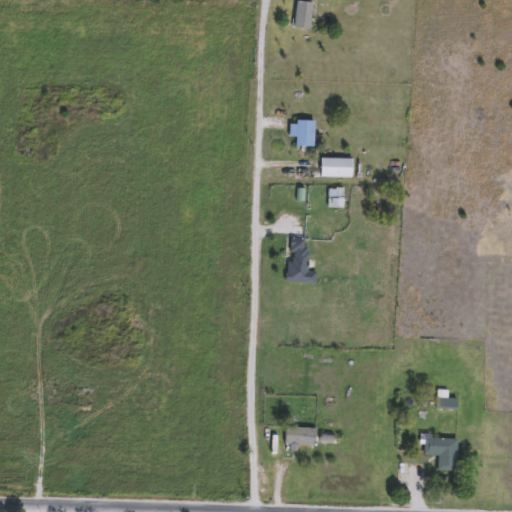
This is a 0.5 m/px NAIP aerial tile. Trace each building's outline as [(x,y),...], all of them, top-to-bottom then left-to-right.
[(293,0),(309,1),(307,29),(290,28),(293,0)] [(310,147),(292,147),(292,121),(310,121),(310,147)] [(317,178),(317,158),(350,158),(350,178),(317,178)] [(313,283),(283,282),(286,238),(305,239),(303,271),(313,271),(313,283)] [(312,428),(312,446),(281,445),(282,427),(312,428)] [(435,470),(435,455),(420,455),(420,437),(454,437),(454,470),(435,470)]
